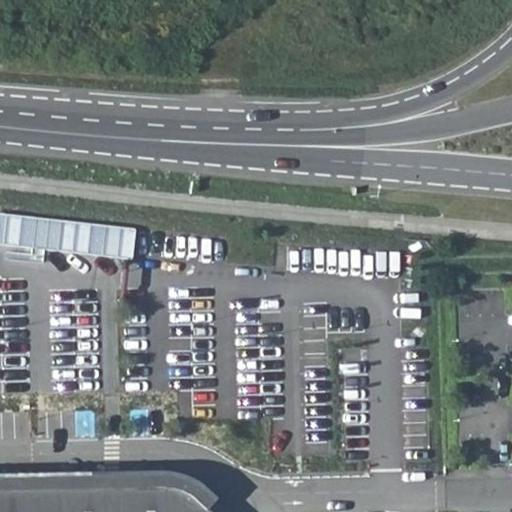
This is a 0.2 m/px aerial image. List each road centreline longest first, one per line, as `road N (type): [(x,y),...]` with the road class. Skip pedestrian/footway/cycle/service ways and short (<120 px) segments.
road 1 (secondary): [(511,56),(459,95),(356,117),(277,121),(0,107)]
road 2 (secondary): [(511,112),(364,135),(289,136),(148,132),(0,111)]
road 3 (secondary): [(0,132),(511,175)]
